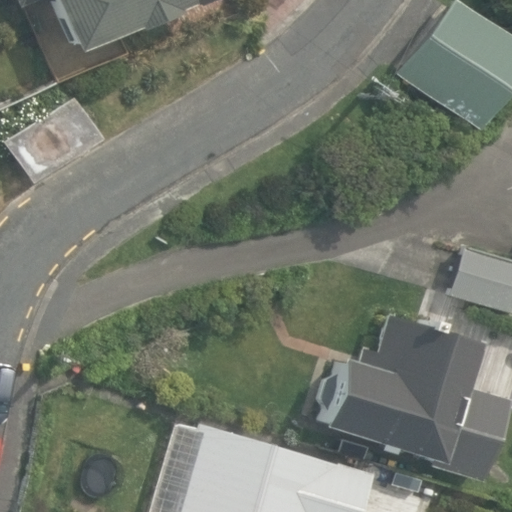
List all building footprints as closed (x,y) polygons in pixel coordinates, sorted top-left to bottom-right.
[(12,0),(14,3),(20,0),(44,0),(65,47),(173,0),(12,0)] [(511,109),(511,31),(465,0),(452,0),(402,73),(494,136),(511,109)] [(65,89),(0,128),(0,142),(17,171),(88,128),(65,89)] [(511,262),(455,247),(441,298),(511,316),(511,262)] [(334,355),(313,423),(417,456),(414,468),(468,485),(497,394),(454,381),(467,340),(383,313),(372,348),(357,343),(352,361),(334,355)] [(132,511),(342,511),(356,463),(183,413),(181,420),(161,414),(132,511)]
